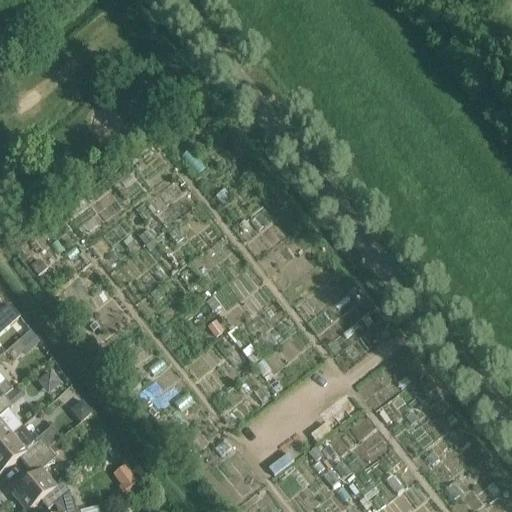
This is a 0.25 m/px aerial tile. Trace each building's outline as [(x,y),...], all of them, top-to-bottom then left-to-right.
[(280,195),(274,199),(279,204),(284,200),(280,195)] [(152,242),(146,246),(150,251),(156,246),(152,242)] [(38,263),(31,268),(38,277),(45,271),(38,263)] [(216,322),(207,329),(215,339),(224,332),(216,322)] [(379,324),(373,328),(379,336),(385,332),(379,324)] [(37,344),(29,335),(20,343),(28,352),(37,344)] [(0,402),(5,398),(13,392),(5,382),(4,383),(0,386),(0,402)] [(429,384),(423,389),(428,396),(434,392),(429,384)] [(0,446),(21,428),(7,411),(12,407),(5,398),(0,402),(0,446)] [(83,403),(71,412),(79,423),(91,414),(83,403)] [(27,468),(48,450),(60,441),(51,429),(38,439),(40,442),(37,444),(22,427),(21,428),(0,446),(0,475),(19,460),(27,468)] [(325,449),(320,453),(324,460),(330,456),(325,449)] [(25,511),(28,511),(40,502),(56,489),(56,488),(42,471),(56,459),(48,450),(27,468),(34,477),(12,496),(25,511)] [(62,484),(56,488),(56,489),(40,502),(48,511),(53,506),(56,510),(56,511),(76,511),(72,499),(69,500),(66,496),(69,493),(62,484)]
